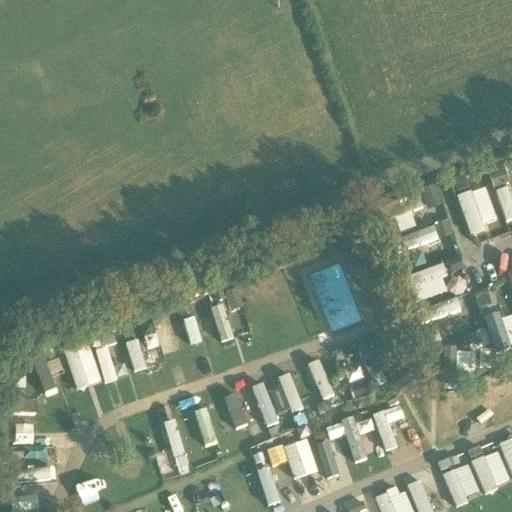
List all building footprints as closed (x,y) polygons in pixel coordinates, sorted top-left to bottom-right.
[(503,225),(511,223),(511,201),(504,171),(490,174),(503,225)] [(468,235),(497,224),(484,189),(455,199),(468,235)] [(391,208),(397,232),(446,218),(439,194),(391,208)] [(403,255),(452,233),(446,220),(397,243),(403,255)] [(446,277),(462,272),(459,260),(442,264),(446,277)] [(441,267),(403,279),(412,306),(444,295),(439,279),(444,277),(441,267)] [(216,334),(212,308),(224,306),(225,312),(241,309),(238,288),(203,293),(209,335),(216,334)] [(493,308),(488,295),(476,300),(480,312),(493,308)] [(454,301),(422,313),(426,324),(458,311),(454,301)] [(220,351),(232,350),(226,307),(213,308),(220,351)] [(490,354),(511,350),(511,314),(484,320),(490,354)] [(184,322),(190,346),(201,343),(194,319),(184,322)] [(236,339),(241,356),(259,351),(254,333),(236,339)] [(131,374),(143,372),(138,335),(125,337),(131,374)] [(127,380),(124,363),(112,365),(108,344),(96,347),(103,384),(127,380)] [(452,383),(453,353),(443,353),(443,383),(452,383)] [(473,354),(454,354),(454,383),(473,383),(473,354)] [(319,362),(306,367),(321,403),(334,398),(319,362)] [(292,375),(281,378),(290,414),(301,411),(292,375)] [(261,385),(249,390),(266,430),(278,425),(261,385)] [(237,403),(226,408),(240,439),(251,434),(237,403)] [(396,452),(389,423),(403,419),(400,408),(374,415),(385,455),(396,452)] [(356,466),(369,462),(354,420),(326,429),(331,442),(346,437),(356,466)] [(175,422),(164,425),(178,476),(189,473),(175,422)] [(511,480),(511,441),(498,446),(511,480)] [(326,481),(339,477),(329,444),(316,448),(326,481)] [(10,484),(49,482),(48,448),(8,450),(10,484)] [(288,463),(296,489),(320,481),(310,449),(285,456),(282,448),(267,453),(271,468),(288,463)] [(485,497),(498,491),(495,484),(509,478),(498,453),(470,465),(485,497)] [(455,510),(468,505),(465,499),(478,494),(468,467),(442,477),(455,510)] [(257,474),(268,508),(280,505),(269,470),(257,474)] [(432,511),(419,482),(406,488),(416,511),(432,511)] [(377,497),(380,511),(410,511),(405,490),(377,497)] [(36,498),(11,499),(12,511),(36,510),(36,498)] [(362,501),(345,506),(346,511),(364,511),(365,511),(362,501)]
